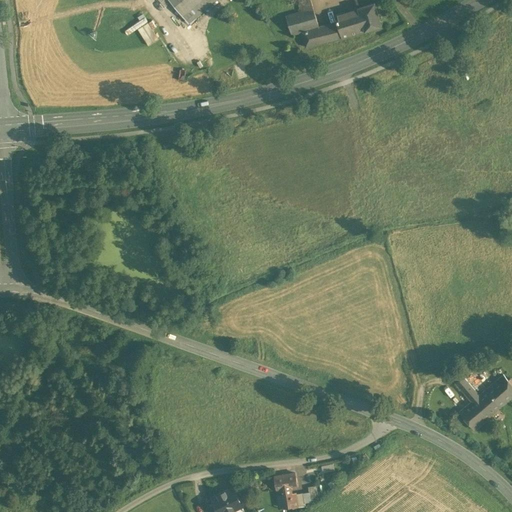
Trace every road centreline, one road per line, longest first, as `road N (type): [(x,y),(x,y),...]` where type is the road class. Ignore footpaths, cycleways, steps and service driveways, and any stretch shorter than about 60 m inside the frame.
road 1 (primary): [(2,128),(133,117),(255,95),(365,58),(478,0)]
road 2 (secondary): [(395,418),(60,296),(12,290)]
road 3 (unclassified): [(395,418),(354,451),(206,472),(120,511)]
road 4 (secondary): [(12,290),(2,128)]
road 5 (secondary): [(511,490),(483,463),(395,418)]
